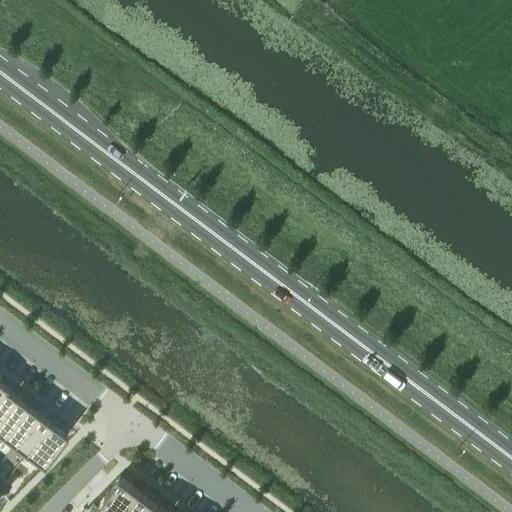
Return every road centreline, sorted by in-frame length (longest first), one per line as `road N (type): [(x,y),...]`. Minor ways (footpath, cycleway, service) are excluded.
road 1 (primary): [(511,457),(0,72)]
road 2 (residential): [(0,320),(136,420)]
road 3 (residential): [(136,420),(256,511)]
road 4 (residential): [(136,420),(46,511)]
